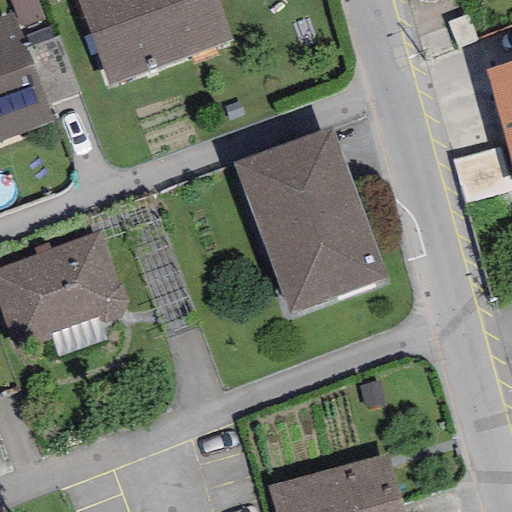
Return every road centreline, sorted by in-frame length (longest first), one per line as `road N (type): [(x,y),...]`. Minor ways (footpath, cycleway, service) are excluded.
road 1 (residential): [(511,488),(375,0)]
road 2 (unknown): [(0,235),(399,85)]
